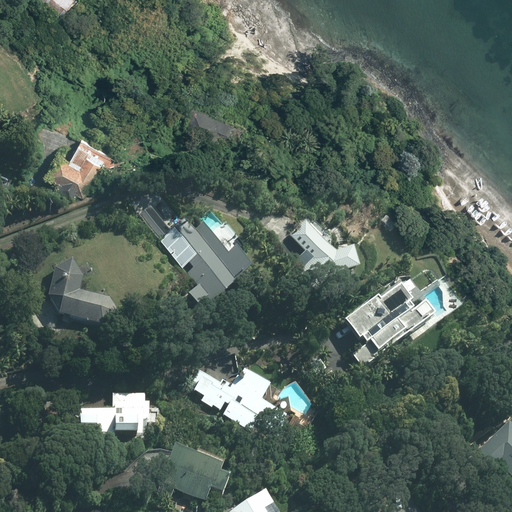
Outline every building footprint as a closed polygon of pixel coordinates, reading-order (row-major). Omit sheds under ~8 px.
[(73,0),(27,0),(58,20),(60,21),(73,0)] [(239,150),(248,128),(194,108),(185,129),(206,137),(204,143),(217,148),(219,142),(239,150)] [(145,158),(146,140),(130,140),(129,157),(145,158)] [(58,182),(53,190),(73,202),(78,193),(85,197),(105,163),(89,154),(82,166),(60,153),(47,175),(58,182)] [(211,304),(251,272),(235,253),(228,259),(203,228),(194,235),(184,223),(160,243),(197,288),(189,295),(198,306),(207,299),(211,304)] [(314,263),(301,275),(315,291),(328,279),(360,270),(354,250),(336,256),(306,223),(290,237),(314,263)] [(110,299),(80,292),(84,277),(72,261),(56,271),(48,299),(59,315),(103,325),(119,315),(110,299)] [(353,358),(362,371),(435,317),(425,304),(417,310),(398,284),(345,323),(365,349),(353,358)] [(224,406),(229,408),(223,418),(250,434),(254,428),(279,443),(292,422),(263,405),(271,391),(241,373),(230,392),(199,373),(189,390),(204,399),(201,404),(211,410),(212,408),(220,413),(224,406)] [(148,423),(148,406),(145,406),(145,396),(113,397),(114,413),(80,413),(80,436),(102,436),(102,443),(114,443),(114,436),(142,436),(142,423),(148,423)] [(500,473),(511,486),(511,436),(506,430),(464,467),(483,487),(500,473)] [(208,506),(212,495),(222,499),(228,483),(218,479),(221,473),(173,454),(160,487),(208,506)] [(276,511),(266,494),(236,511),(276,511)]
